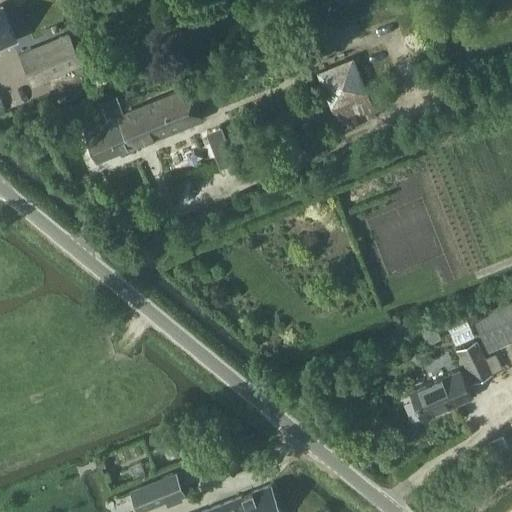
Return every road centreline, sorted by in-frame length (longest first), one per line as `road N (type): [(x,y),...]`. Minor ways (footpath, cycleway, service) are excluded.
road 1 (tertiary): [(391,511),(0,190)]
road 2 (track): [(511,263),(360,323)]
